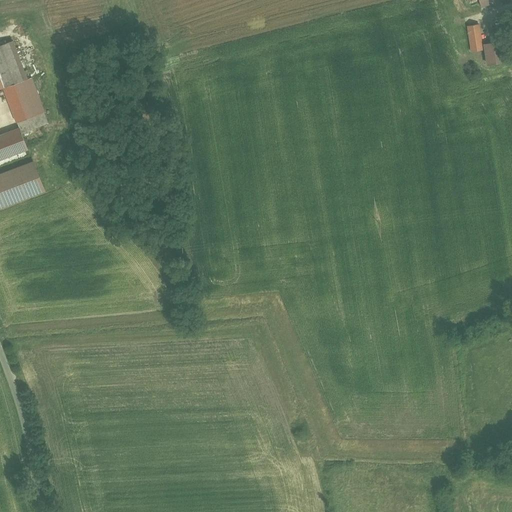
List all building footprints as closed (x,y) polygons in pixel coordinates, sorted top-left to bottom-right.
[(478,24),(468,25),(472,51),(482,49),(478,24)] [(13,40),(0,45),(0,75),(4,87),(27,79),(13,40)] [(502,41),(485,43),(488,64),(505,61),(502,41)] [(20,128),(0,135),(0,159),(28,149),(21,132),(48,122),(31,77),(27,79),(4,87),(20,128)] [(0,174),(0,207),(44,190),(33,161),(0,174)]
